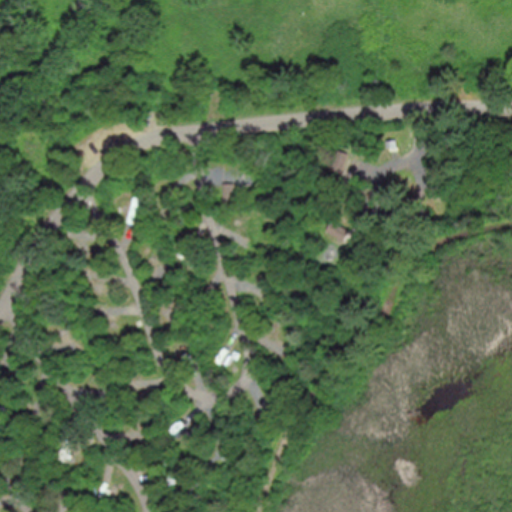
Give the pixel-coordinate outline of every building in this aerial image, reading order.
[(390,149),(399,148),(398,140),(390,141),(390,149)] [(338,142),(349,145),(341,168),(331,164),(338,142)] [(223,176),(234,175),(235,194),(223,194),(223,176)] [(333,212),(326,224),(344,233),(350,221),(333,212)] [(87,231),(75,232),(75,241),(88,240),(87,231)]
